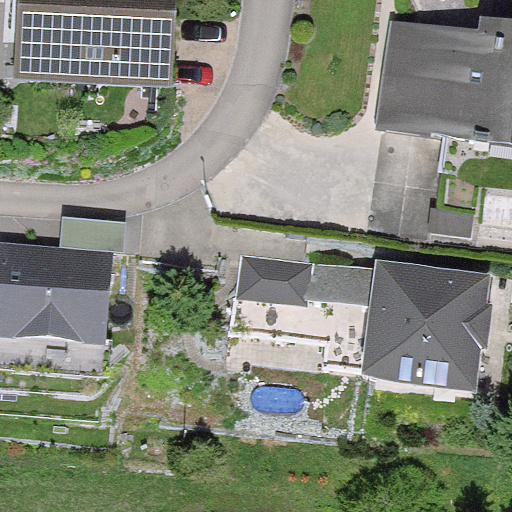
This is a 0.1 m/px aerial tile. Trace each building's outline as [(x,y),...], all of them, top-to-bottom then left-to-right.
[(170,0),(27,0),(25,75),(167,80),(170,0)] [(511,44),(393,31),(382,127),(511,141),(511,44)] [(0,333),(100,342),(107,259),(5,250),(3,277),(0,277),(0,333)] [(242,258),(237,301),(305,308),(310,265),(242,258)] [(484,284),(383,271),(370,377),(471,390),(484,284)]
